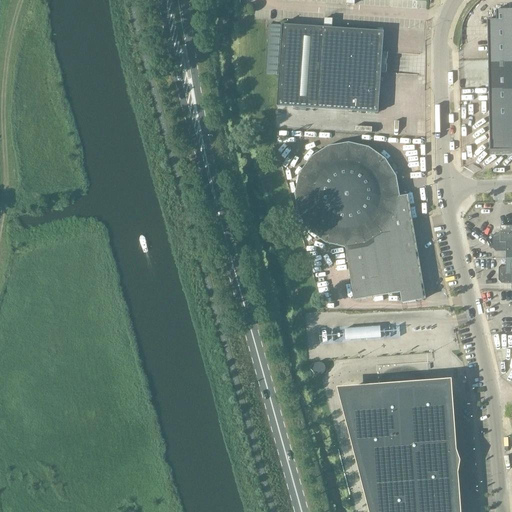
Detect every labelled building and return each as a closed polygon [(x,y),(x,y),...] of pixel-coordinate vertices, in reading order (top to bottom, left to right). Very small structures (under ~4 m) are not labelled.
[(487,21),(490,144),(490,155),(511,154),(511,10),(496,11),(496,20),(487,21)] [(280,75),(278,106),(379,113),(380,94),(384,32),(332,28),(332,26),(333,20),(325,20),(325,25),(324,28),(284,25),(284,26),(280,75)] [(384,158),(368,147),(348,143),(328,147),(311,158),(299,175),(295,195),(299,215),(310,232),(327,244),(345,247),(353,299),(401,291),(403,303),(423,299),(410,220),(411,220),(406,192),(405,192),(405,191),(404,191),(404,190),(403,189),(403,187),(403,186),(402,185),(402,183),(402,181),(402,180),(402,179),(403,179),(403,178),(404,178),(403,177),(397,178),(396,175),(395,174),(400,171),(392,161),(388,164),(384,158)] [(495,237),(495,243),(511,242),(511,225),(501,226),(501,233),(499,233),(495,237)] [(506,252),(506,259),(511,258),(511,242),(495,243),(495,248),(499,252),(506,252)] [(501,269),(501,274),(511,274),(511,258),(506,259),(506,265),(505,265),(501,269)] [(511,274),(501,274),(501,280),(505,284),(511,283),(511,274)] [(460,464),(456,452),(451,382),(335,390),(368,511),(460,511),(457,471),(460,464)]
